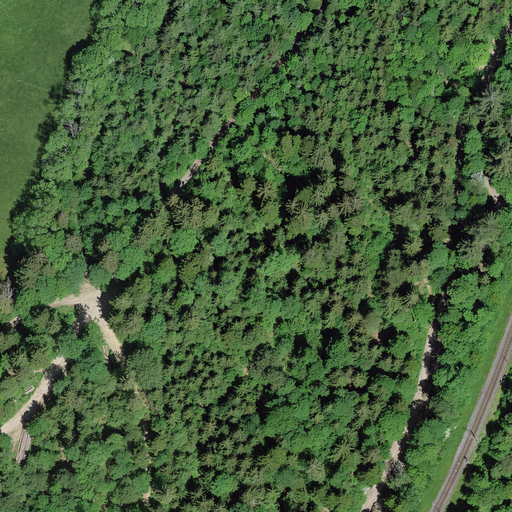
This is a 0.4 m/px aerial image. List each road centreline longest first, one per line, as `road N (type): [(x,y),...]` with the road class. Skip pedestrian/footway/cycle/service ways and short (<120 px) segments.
road 1 (track): [(95,304),(326,0)]
road 2 (track): [(365,511),(414,406),(460,253),(484,220),(502,207),(511,210)]
road 3 (track): [(95,304),(78,233),(92,152),(119,92),(165,36),(181,0)]
road 4 (track): [(0,330),(60,298),(95,304),(107,318),(135,385),(150,511)]
road 5 (track): [(511,29),(482,118),(490,184),(502,207)]
road 6 (track): [(95,304),(40,394),(0,430)]
